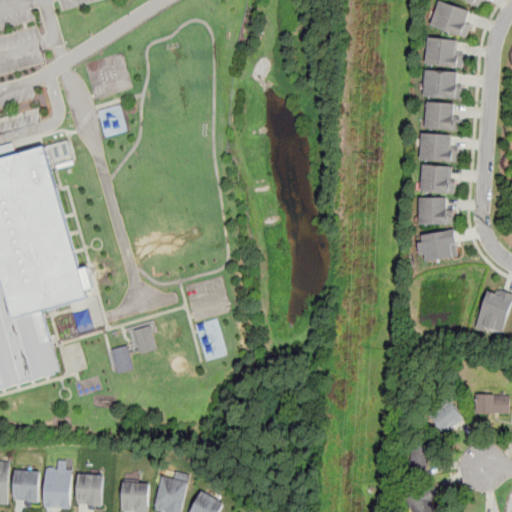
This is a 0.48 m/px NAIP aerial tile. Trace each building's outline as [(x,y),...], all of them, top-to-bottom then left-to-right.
[(440,0),(471,10),(467,22),(474,25),(473,30),(469,29),(467,38),(431,26),(440,0)] [(429,36),(457,40),(457,51),(465,52),(463,68),(457,67),(456,69),(435,68),(436,65),(427,63),(429,36)] [(426,70),(458,71),(458,85),(464,85),(462,98),(424,96),(426,70)] [(428,101),(455,103),(455,116),(461,116),(460,130),(425,127),(428,101)] [(422,132),(452,134),(451,149),(459,150),(459,161),(421,160),(422,132)] [(0,387),(61,370),(53,341),(52,341),(43,311),(89,297),(87,289),(95,287),(89,267),(81,269),(46,145),(0,158),(0,387)] [(424,164),(422,189),(454,193),(456,179),(451,179),(452,166),(424,164)] [(421,197),(447,196),(448,209),(456,209),(455,223),(421,224),(421,197)] [(422,235),(455,229),(458,243),(452,244),(454,254),(427,260),(426,253),(420,253),(419,242),(424,241),(422,235)] [(477,327),(484,329),(487,325),(502,331),(511,303),(511,298),(507,298),(509,291),(488,287),(477,327)] [(134,329),(142,353),(158,348),(151,324),(134,329)] [(134,368),(128,344),(112,349),(118,372),(134,368)] [(477,413),(510,414),(511,394),(478,393),(477,413)] [(464,418),(451,400),(430,415),(444,433),(464,418)] [(412,443),(409,470),(425,472),(429,446),(412,443)] [(0,502),(10,503),(11,460),(0,460),(0,502)] [(46,506),(72,507),(74,469),(69,468),(69,460),(59,460),(59,469),(48,468),(46,506)] [(42,470),(16,470),(15,501),(41,502),(42,470)] [(156,511),(160,511),(182,511),(192,475),(175,471),(174,478),(164,476),(156,511)] [(103,505),(105,474),(80,473),(78,504),(103,505)] [(149,511),(151,481),(125,479),(122,510),(149,511)] [(406,499),(412,511),(439,511),(433,500),(439,498),(432,485),(406,499)] [(220,511),(226,503),(204,490),(191,511),(220,511)]
